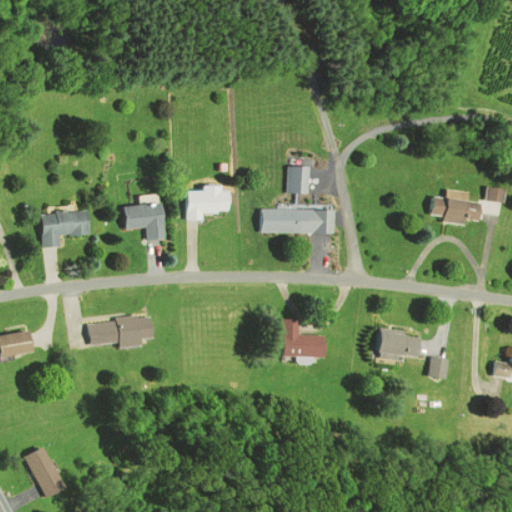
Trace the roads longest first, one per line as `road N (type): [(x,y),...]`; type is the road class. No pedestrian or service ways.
road 1 (residential): [(0,294),(244,272),(511,299)]
road 2 (residential): [(357,278),(313,61)]
